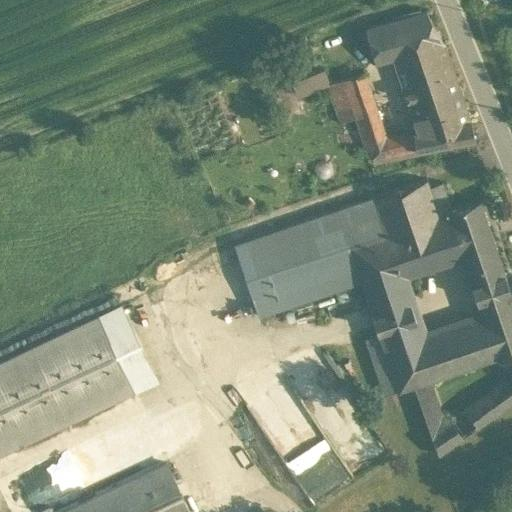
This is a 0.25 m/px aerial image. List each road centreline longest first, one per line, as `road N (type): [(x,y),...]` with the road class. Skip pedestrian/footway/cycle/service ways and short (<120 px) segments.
road 1 (track): [(0,350),(242,227),(511,153)]
road 2 (unclassified): [(511,152),(447,0)]
